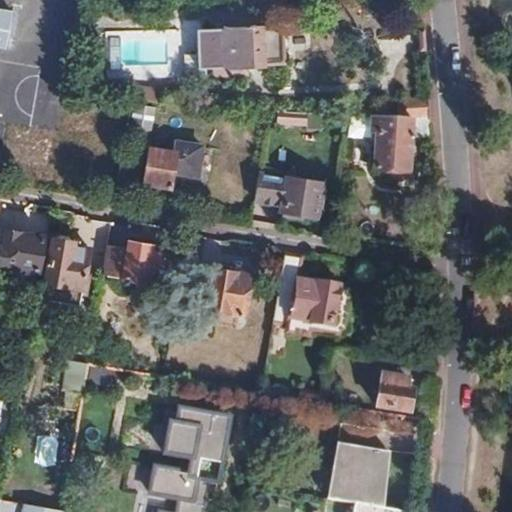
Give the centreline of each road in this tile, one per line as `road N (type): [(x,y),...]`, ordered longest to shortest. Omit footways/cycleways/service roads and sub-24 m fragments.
road 1 (residential): [(461,262),(0,189)]
road 2 (residential): [(444,0),(461,262)]
road 3 (residential): [(461,262),(451,511)]
